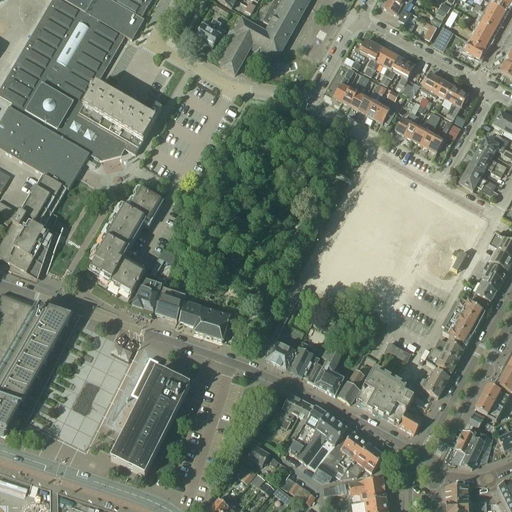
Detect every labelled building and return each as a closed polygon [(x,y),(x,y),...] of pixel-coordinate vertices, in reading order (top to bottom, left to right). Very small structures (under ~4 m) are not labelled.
[(9,110),(0,124),(0,152),(42,177),(19,216),(2,246),(0,249),(0,261),(11,268),(10,270),(34,279),(37,272),(46,276),(47,273),(48,273),(53,258),(57,247),(59,243),(61,236),(63,232),(58,229),(54,227),(55,223),(56,223),(57,219),(52,217),(66,192),(68,193),(76,180),(79,175),(83,167),(89,157),(101,164),(110,161),(122,158),(125,152),(135,158),(156,122),(161,113),(156,109),(150,119),(146,117),(142,114),(139,113),(132,109),(129,107),(122,103),(119,101),(112,97),(109,95),(102,91),(99,89),(96,87),(125,39),(132,43),(134,39),(136,35),(144,22),(141,20),(152,0),(52,0),(11,71),(0,90),(0,99),(11,106),(9,110)] [(218,0),(217,2),(232,11),(236,3),(230,0),(218,0)] [(251,25),(250,24),(241,19),(233,34),(229,32),(227,37),(231,40),(217,64),(222,66),(220,70),(234,78),(250,50),(255,53),(253,57),(258,60),(260,56),(270,62),(273,57),(278,59),(310,0),(282,0),(283,0),(282,0),(275,0),(262,23),(268,27),(265,32),(255,27),(268,6),(264,3),(251,25)] [(389,0),(388,3),(406,13),(410,5),(401,0),(389,0)] [(511,0),(494,0),(493,3),(507,11),(511,2),(511,0)] [(406,13),(388,3),(383,11),(399,20),(398,23),(404,26),(405,26),(410,16),(406,13)] [(442,5),(438,11),(446,15),(449,9),(442,5)] [(214,11),(222,16),(226,18),(229,13),(225,11),(217,6),(214,11)] [(476,6),(473,11),(479,14),(482,9),(476,6)] [(491,6),(485,17),(500,24),(505,14),(491,6)] [(439,11),(435,19),(441,22),(446,15),(438,11),(439,11)] [(452,14),(447,21),(453,25),(457,17),(452,14)] [(485,17),(480,27),(494,35),(500,24),(485,17)] [(430,25),(437,29),(441,22),(435,19),(434,19),(430,25)] [(225,34),(218,30),(220,26),(213,22),(211,26),(205,23),(195,40),(212,51),(219,38),(222,40),(225,34)] [(424,40),(429,43),(436,30),(430,27),(430,28),(424,24),(422,28),(429,32),(424,40)] [(413,28),(405,26),(404,26),(402,30),(410,36),(413,28)] [(480,27),(474,37),(488,45),(494,35),(480,27)] [(474,37),(469,47),(484,55),(485,53),(484,53),(488,45),(474,37)] [(367,60),(374,47),(365,42),(358,55),(356,53),(352,60),(355,61),(354,62),(359,65),(363,58),(367,60)] [(366,69),(367,69),(364,76),(367,78),(382,51),(374,47),(367,60),(370,62),(366,69)] [(464,55),(479,63),(484,55),(469,47),(464,55)] [(382,51),(367,78),(371,80),(374,75),(379,67),(382,69),(390,56),(382,51)] [(383,78),(379,85),(383,87),(398,60),(390,56),(382,69),(386,71),(383,78)] [(398,60),(383,87),(387,89),(390,83),(386,81),(387,80),(391,83),(395,76),(399,78),(406,64),(398,60)] [(406,64),(399,78),(402,80),(399,87),(403,89),(414,69),(406,64)] [(505,66),(500,75),(505,78),(511,81),(511,68),(505,65),(505,66)] [(427,97),(431,99),(440,83),(429,77),(420,93),(421,93),(420,94),(426,98),(427,97)] [(349,91),(342,104),(349,109),(365,80),(361,78),(357,86),(356,86),(353,93),(349,91)] [(333,100),(342,104),(349,91),(345,89),(349,82),(344,80),(333,100)] [(365,80),(349,109),(358,113),(365,100),(361,98),(365,91),(364,91),(369,82),(365,80)] [(440,83),(431,99),(435,101),(437,99),(443,103),(451,89),(440,83)] [(401,98),(405,101),(406,100),(412,89),(407,86),(401,98)] [(365,100),(358,113),(366,118),(381,89),(378,87),(373,95),(369,102),(365,100)] [(381,89),(366,118),(374,122),(381,108),(377,106),(381,100),(380,99),(385,91),(381,89)] [(412,89),(406,100),(411,103),(417,92),(412,89)] [(446,118),(445,120),(453,124),(460,112),(466,100),(466,97),(451,89),(443,103),(452,107),(446,118)] [(387,100),(394,104),(398,97),(391,92),(387,100)] [(381,108),(374,122),(382,127),(383,125),(390,113),(393,106),(386,103),(383,109),(381,108)] [(417,113),(422,116),(425,111),(424,110),(420,108),(417,113)] [(395,116),(390,113),(383,125),(388,128),(395,116)] [(499,115),(492,128),(503,134),(511,120),(501,114),(500,115),(499,115)] [(395,134),(403,138),(414,118),(410,116),(406,123),(402,120),(395,134)] [(417,132),(411,143),(419,147),(427,132),(435,118),(431,116),(422,131),(419,129),(417,132)] [(414,118),(403,138),(411,143),(417,132),(419,129),(415,127),(419,121),(414,118)] [(427,132),(419,147),(427,152),(434,139),(430,137),(439,120),(435,118),(427,132)] [(511,120),(503,134),(511,138),(511,120)] [(434,139),(427,152),(436,156),(443,143),(452,127),(447,125),(438,141),(434,139)] [(452,135),(457,137),(460,132),(454,129),(452,135)] [(501,140),(497,146),(505,151),(509,144),(501,139),(501,140)] [(479,150),(493,158),(496,152),(501,155),(500,157),(510,162),(511,159),(511,156),(499,148),(484,140),(479,150)] [(474,159),(503,176),(506,170),(496,164),(495,166),(490,163),(493,158),(479,150),(474,159)] [(468,169),(482,176),(485,171),(491,174),(490,175),(500,180),(503,176),(474,159),(468,169)] [(463,177),(492,194),(496,188),(486,183),(485,184),(480,181),(482,176),(468,169),(463,177)] [(0,194),(1,195),(10,179),(0,173),(0,194)] [(458,187),(472,195),(475,189),(480,192),(480,193),(490,199),(492,194),(463,177),(458,187)] [(374,182),(369,190),(384,199),(388,191),(374,182)] [(89,259),(94,263),(90,271),(86,278),(91,281),(93,278),(130,300),(131,297),(143,277),(144,274),(134,268),(132,270),(123,265),(123,264),(120,263),(144,222),(148,225),(161,203),(141,191),(141,192),(136,189),(124,210),(118,206),(114,213),(115,214),(89,259)] [(369,190),(365,198),(380,206),(384,199),(369,190)] [(408,191),(400,206),(406,210),(415,195),(408,191)] [(415,195),(406,210),(410,212),(412,213),(420,198),(415,195)] [(365,198),(361,205),(362,205),(375,213),(380,206),(365,198)] [(420,198),(412,213),(413,214),(418,216),(426,202),(420,198)] [(426,202),(418,216),(422,219),(423,220),(432,205),(426,202)] [(0,204),(0,223),(8,228),(16,216),(17,214),(0,204)] [(362,205),(357,213),(372,221),(376,214),(375,213),(362,205)] [(432,205),(423,220),(425,221),(429,223),(438,209),(432,205)] [(438,209),(429,223),(433,226),(435,227),(444,212),(438,209)] [(444,212),(435,227),(437,228),(441,230),(449,216),(444,212)] [(357,213),(353,220),(367,229),(372,221),(357,213)] [(449,216),(441,230),(445,233),(446,234),(455,219),(449,216)] [(455,219),(446,234),(448,235),(452,237),(461,222),(455,219)] [(353,220),(349,227),(363,236),(367,229),(353,220)] [(461,222),(452,237),(457,240),(458,240),(467,226),(461,222)] [(467,226),(458,240),(460,241),(464,244),(473,230),(467,226)] [(349,227),(344,235),(359,243),(363,236),(349,227)] [(424,241),(409,232),(405,238),(420,247),(424,241)] [(344,235),(340,242),(354,251),(359,243),(344,235)] [(497,254),(511,262),(511,247),(494,237),(488,250),(497,254)] [(420,247),(405,238),(402,244),(416,253),(420,247)] [(340,242),(335,249),(350,258),(354,251),(340,242)] [(416,253),(402,244),(398,250),(413,259),(416,253)] [(413,259),(398,250),(395,256),(410,264),(413,259)] [(335,252),(330,261),(346,270),(351,262),(335,252)] [(165,253),(161,260),(171,267),(176,260),(165,253)] [(506,275),(511,263),(511,262),(497,254),(490,266),(506,275)] [(410,264),(395,256),(392,261),(406,270),(410,264)] [(330,261),(325,269),(341,279),(346,270),(330,261)] [(406,270),(392,261),(388,267),(403,276),(406,270)] [(403,276),(388,267),(385,273),(399,282),(403,276)] [(487,276),(481,287),(496,295),(506,277),(487,267),(483,274),(487,276)] [(325,269),(320,277),(336,287),(341,279),(325,269)] [(399,282),(385,273),(381,279),(396,287),(399,282)] [(320,277),(315,285),(331,295),(336,287),(320,277)] [(396,287),(381,279),(378,284),(392,293),(396,287)] [(146,283),(131,309),(132,309),(130,315),(150,322),(161,288),(146,283)] [(392,293),(378,284),(374,290),(389,299),(392,293)] [(315,285),(310,294),(326,304),(331,295),(315,285)] [(481,287),(472,304),(482,310),(485,304),(490,306),(496,295),(481,287)] [(389,299),(374,290),(371,296),(385,305),(389,299)] [(163,291),(154,317),(177,324),(185,299),(163,291)] [(0,437),(5,439),(9,431),(8,430),(17,414),(18,415),(21,410),(22,409),(21,409),(69,324),(45,314),(45,313),(40,310),(41,310),(40,310),(39,312),(2,297),(2,296),(1,296),(0,299),(0,437)] [(194,330),(193,336),(222,345),(230,320),(185,305),(179,325),(194,330)] [(450,341),(465,350),(484,316),(469,307),(450,341)] [(331,326),(341,332),(346,324),(336,318),(331,326)] [(274,345),(266,360),(264,363),(286,374),(295,357),(297,352),(298,352),(297,351),(294,355),(286,351),(287,350),(281,347),(280,348),(274,345)] [(399,365),(405,368),(411,358),(405,355),(395,349),(389,346),(383,356),(389,359),(389,358),(399,364),(399,365)] [(448,347),(442,358),(457,366),(458,364),(463,355),(455,351),(448,347)] [(295,357),(286,374),(301,382),(303,378),(309,381),(317,368),(319,363),(313,360),(298,352),(297,352),(295,357)] [(435,371),(436,370),(442,358),(433,353),(426,366),(435,371)] [(317,368),(309,381),(307,384),(313,388),(334,399),(344,382),(341,380),(342,378),(336,374),(337,373),(335,372),(341,361),(330,355),(330,356),(325,354),(321,361),(326,364),(322,371),(317,368)] [(442,358),(436,370),(450,378),(457,366),(442,358)] [(124,436),(110,463),(145,480),(190,389),(156,372),(156,373),(154,372),(157,367),(150,363),(133,397),(141,401),(124,436)] [(511,375),(506,372),(496,389),(511,397),(511,375)] [(361,406),(360,409),(398,429),(405,416),(416,397),(401,389),(401,388),(374,373),(357,404),(361,406)] [(418,381),(414,389),(411,393),(430,403),(432,399),(438,402),(449,381),(435,373),(428,386),(418,381)] [(338,399),(350,407),(359,394),(355,391),(361,381),(353,376),(338,399)] [(475,412),(496,424),(509,400),(488,388),(475,412)] [(287,423),(298,402),(290,398),(282,412),(286,414),(282,420),(286,422),(287,423)] [(297,420),(305,405),(298,402),(287,423),(291,425),(294,418),(297,420)] [(302,422),(298,429),(296,432),(300,434),(302,431),(313,410),(305,405),(297,420),(302,422)] [(315,411),(288,455),(306,468),(338,426),(322,415),(315,411)] [(474,414),(467,426),(477,431),(484,420),(474,414)] [(405,416),(398,429),(413,437),(423,421),(416,417),(414,421),(405,416)] [(286,422),(281,430),(286,433),(291,425),(287,423),(286,422)] [(481,431),(487,433),(490,427),(484,424),(481,431)] [(338,426),(306,468),(315,475),(321,465),(335,449),(346,434),(347,433),(338,426)] [(459,446),(455,452),(465,458),(477,435),(471,433),(471,435),(464,431),(457,445),(459,446)] [(321,465),(315,475),(312,479),(321,486),(329,484),(336,474),(339,475),(336,479),(340,482),(343,478),(346,473),(350,468),(354,467),(368,448),(347,433),(346,434),(335,449),(321,465)] [(465,458),(460,468),(471,472),(484,446),(486,439),(477,435),(465,458)] [(504,456),(511,451),(511,441),(510,437),(498,442),(504,456)] [(343,478),(340,482),(341,483),(356,480),(361,473),(359,472),(361,469),(371,477),(383,460),(368,448),(354,467),(350,468),(346,473),(343,478)] [(274,470),(278,465),(267,457),(255,450),(245,464),(253,469),(255,466),(262,470),(266,463),(271,466),(270,467),(274,470)] [(247,488),(256,477),(250,472),(241,482),(247,488)] [(279,480),(285,484),(290,477),(284,473),(279,480)] [(257,476),(250,485),(258,491),(264,482),(257,476)] [(287,494),(293,484),(288,481),(281,491),(287,494)] [(372,484),(323,491),(324,500),(347,496),(348,500),(359,498),(361,505),(386,502),(383,485),(383,482),(372,484)] [(511,511),(511,482),(497,490),(508,511),(511,511)] [(265,485),(260,492),(268,499),(273,492),(265,485)] [(294,485),(288,494),(293,498),(299,488),(294,485)] [(299,488),(293,498),(298,501),(304,491),(299,488)] [(445,505),(445,506),(468,506),(467,488),(445,489),(445,505)] [(304,491),(298,501),(310,508),(315,500),(309,496),(310,495),(304,491)] [(226,511),(232,505),(223,498),(219,503),(216,501),(211,508),(212,509),(210,511),(226,511)] [(387,511),(386,502),(361,505),(338,509),(338,511),(387,511)]
